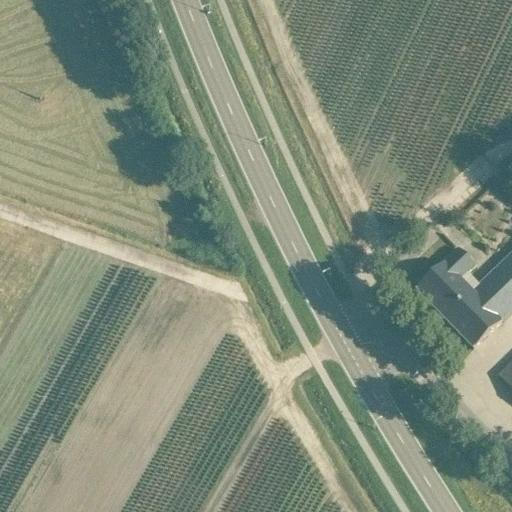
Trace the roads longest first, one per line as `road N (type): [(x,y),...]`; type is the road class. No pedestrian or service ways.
road 1 (tertiary): [(348,353),(277,215),(185,0)]
road 2 (unclassified): [(511,464),(389,349),(348,353)]
road 3 (tertiary): [(445,511),(348,353)]
